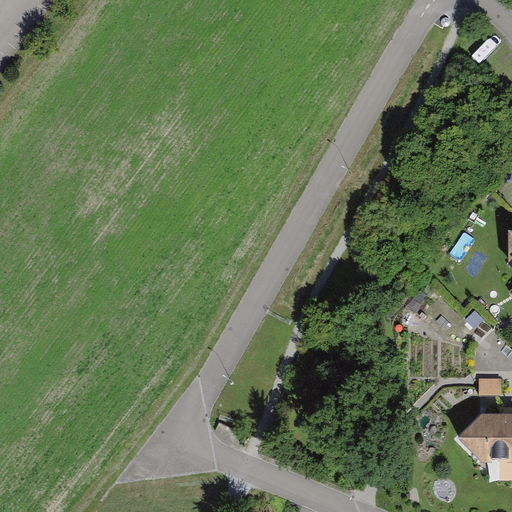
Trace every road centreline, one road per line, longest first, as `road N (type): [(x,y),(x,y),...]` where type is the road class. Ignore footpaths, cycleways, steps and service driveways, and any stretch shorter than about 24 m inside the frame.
road 1 (residential): [(434,0),(171,439)]
road 2 (residential): [(350,511),(171,439)]
